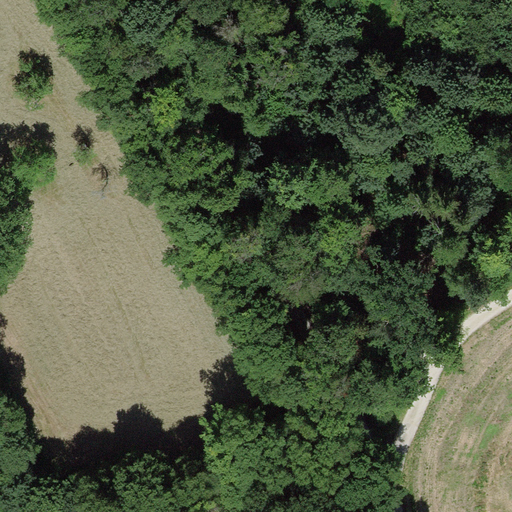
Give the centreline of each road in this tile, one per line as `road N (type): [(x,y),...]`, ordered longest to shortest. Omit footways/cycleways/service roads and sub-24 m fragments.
road 1 (track): [(113,0),(332,356),(393,511)]
road 2 (track): [(348,395),(511,304)]
